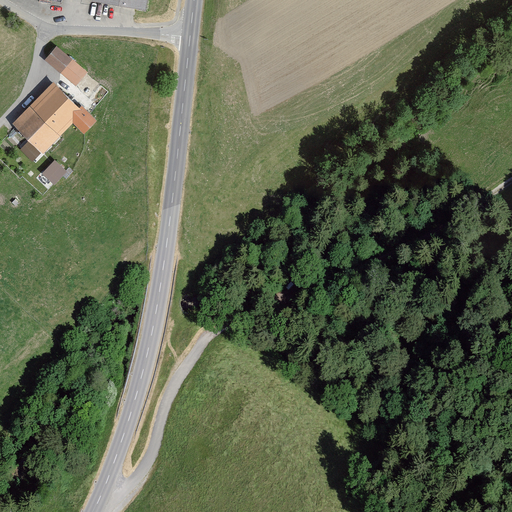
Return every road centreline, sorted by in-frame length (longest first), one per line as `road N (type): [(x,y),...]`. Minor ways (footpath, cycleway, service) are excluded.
road 1 (secondary): [(102,496),(159,297),(196,0)]
road 2 (track): [(511,183),(386,263),(207,338)]
road 3 (track): [(191,39),(36,27),(0,1)]
road 4 (unclassified): [(207,338),(172,388),(146,465),(125,492),(102,496)]
